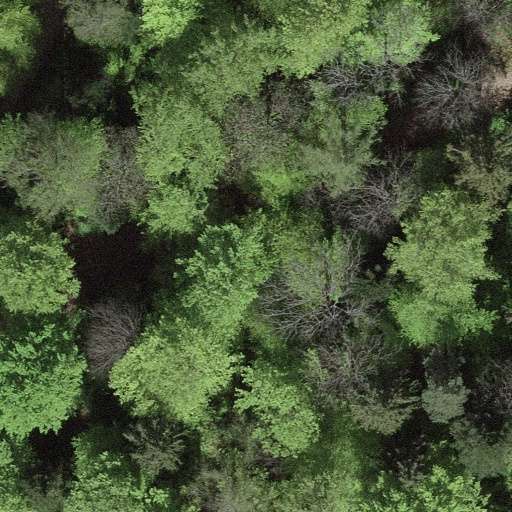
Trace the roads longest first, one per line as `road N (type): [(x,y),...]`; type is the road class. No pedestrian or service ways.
road 1 (track): [(0,332),(59,288),(210,208),(511,87)]
road 2 (track): [(62,0),(0,108)]
